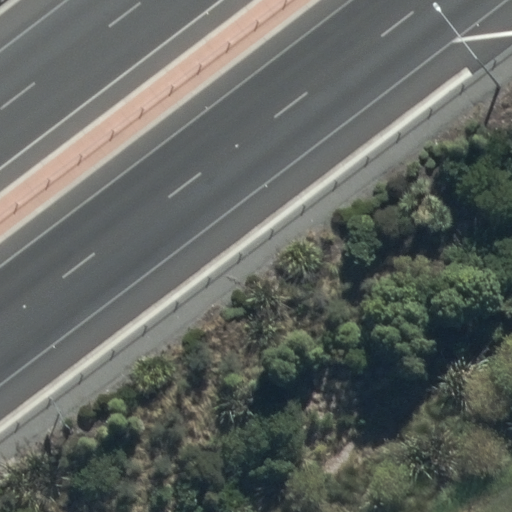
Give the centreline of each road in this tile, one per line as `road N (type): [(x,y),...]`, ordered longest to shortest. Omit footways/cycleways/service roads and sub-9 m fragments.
road 1 (motorway): [(426,0),(0,327)]
road 2 (motorway): [(0,109),(144,0)]
